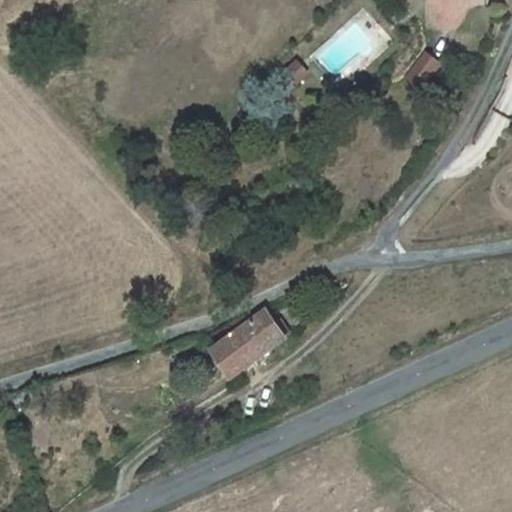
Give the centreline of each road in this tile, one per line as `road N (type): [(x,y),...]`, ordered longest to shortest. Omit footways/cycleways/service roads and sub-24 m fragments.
road 1 (tertiary): [(123,511),(511,331)]
road 2 (unclassified): [(0,387),(211,321),(331,268),(386,262)]
road 3 (track): [(129,509),(127,468),(157,443),(257,396),(335,326),(386,262)]
road 4 (residential): [(386,262),(390,233),(464,134),(511,36)]
road 5 (unclassified): [(386,262),(511,247)]
